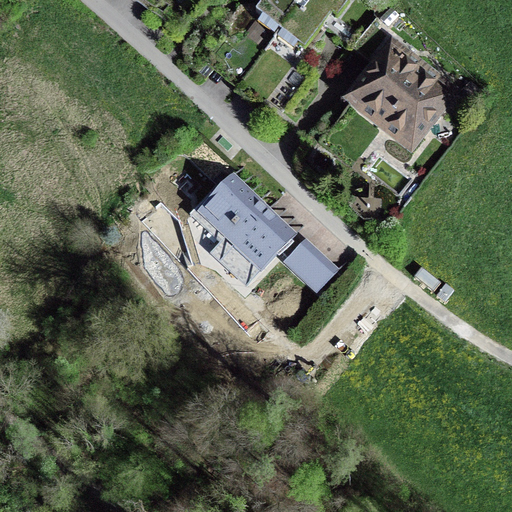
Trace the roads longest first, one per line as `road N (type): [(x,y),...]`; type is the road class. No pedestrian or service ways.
road 1 (residential): [(359,251),(90,0)]
road 2 (track): [(511,360),(431,311),(359,251)]
